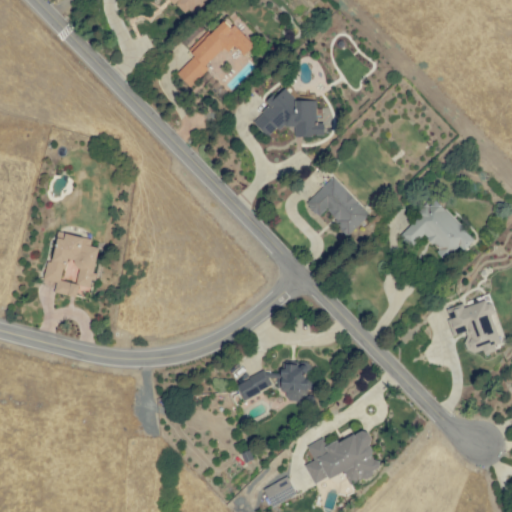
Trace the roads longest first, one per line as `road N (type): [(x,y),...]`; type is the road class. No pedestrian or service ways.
road 1 (residential): [(30,0),(296,276),(230,334),(173,355),(121,360),(0,329)]
road 2 (residential): [(296,276),(444,424),(476,441)]
